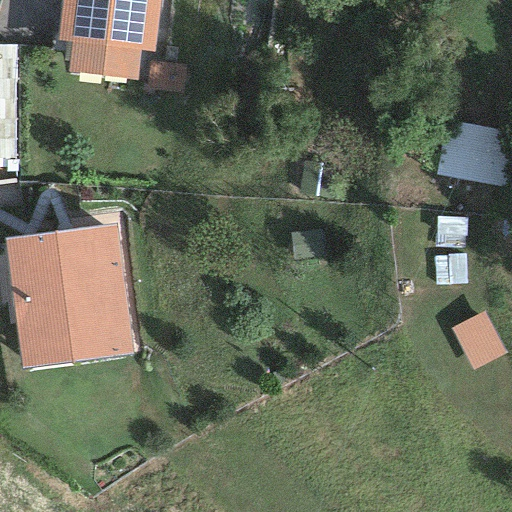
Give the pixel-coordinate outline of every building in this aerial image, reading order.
[(61,0),(57,42),(70,43),(66,72),(135,80),(138,51),(153,53),(159,0),(61,0)] [(184,68),(147,66),(145,93),(182,95),(184,68)] [(511,146),(511,134),(442,125),(433,180),(506,191),(511,146)] [(113,224),(1,240),(19,368),(131,352),(113,224)] [(318,234),(288,237),(291,264),(321,261),(318,234)] [(447,330),(468,372),(502,355),(481,313),(447,330)]
